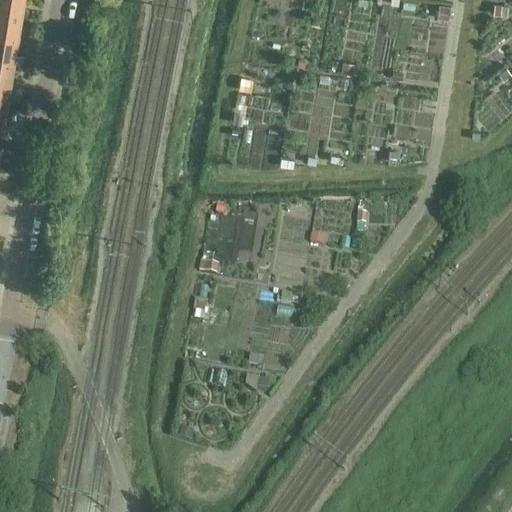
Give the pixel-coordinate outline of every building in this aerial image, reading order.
[(0,0),(0,10),(20,14),(22,0),(0,0)] [(0,10),(0,33),(16,36),(20,14),(0,10)] [(0,33),(0,56),(13,59),(16,36),(0,33)] [(0,56),(0,80),(9,82),(13,59),(0,56)] [(0,80),(0,103),(5,104),(9,82),(0,80)] [(284,126),(289,126),(288,136),(305,136),(306,105),(284,105),(284,126)] [(201,277),(215,276),(214,264),(200,265),(201,277)]
